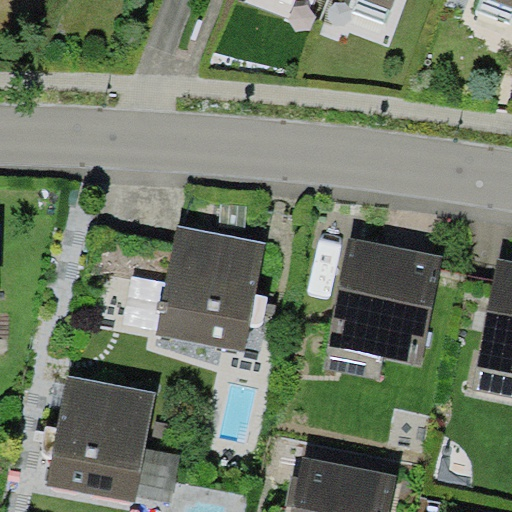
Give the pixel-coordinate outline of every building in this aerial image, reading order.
[(395,0),(355,0),(391,12),(395,0)] [(511,0),(481,0),(481,1),(506,10),(511,11),(511,0)] [(268,246),(180,231),(169,285),(159,337),(249,354),(268,246)] [(445,262),(349,243),(323,374),(379,385),(385,357),(424,365),(445,262)] [(511,265),(498,263),(472,394),(511,401),(511,265)] [(169,285),(133,278),(122,329),(159,337),(169,285)] [(158,398),(70,383),(49,488),(139,506),(148,454),(158,398)] [(185,460),(148,454),(139,506),(176,511),(185,460)] [(393,511),(399,483),(303,464),(293,511),(393,511)]
